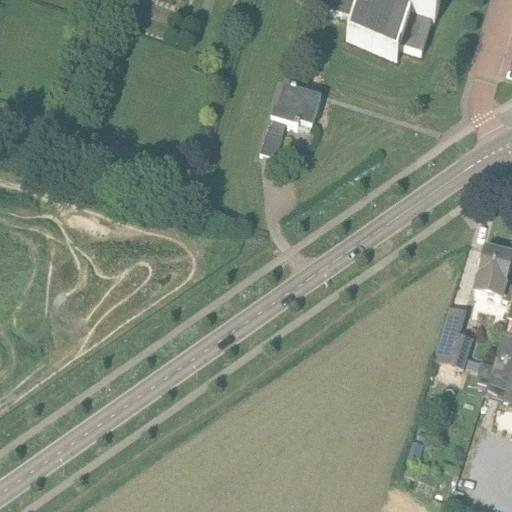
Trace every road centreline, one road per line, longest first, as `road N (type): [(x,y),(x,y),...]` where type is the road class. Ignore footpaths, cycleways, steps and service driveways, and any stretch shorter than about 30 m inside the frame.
road 1 (tertiary): [(0,494),(494,151)]
road 2 (unclassified): [(494,151),(478,101),(507,0)]
